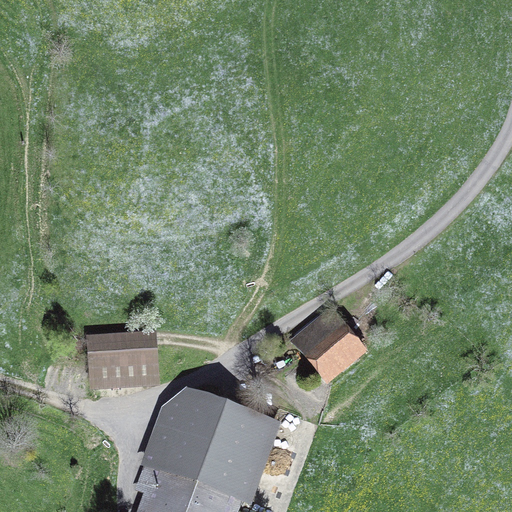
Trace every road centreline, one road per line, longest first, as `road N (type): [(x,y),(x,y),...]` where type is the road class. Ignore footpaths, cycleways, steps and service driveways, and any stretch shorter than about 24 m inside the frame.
road 1 (track): [(511,126),(464,198),(415,241),(130,419),(123,505)]
road 2 (track): [(130,419),(0,382)]
